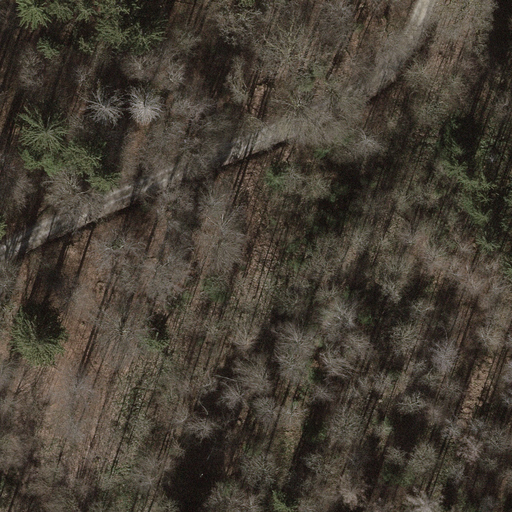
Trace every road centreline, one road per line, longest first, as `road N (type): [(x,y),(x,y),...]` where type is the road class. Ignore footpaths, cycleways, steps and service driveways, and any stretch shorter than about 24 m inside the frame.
road 1 (motorway): [(0,310),(511,232)]
road 2 (motorway): [(511,5),(0,81)]
road 3 (track): [(426,0),(392,61),(324,110),(91,205),(0,262)]
